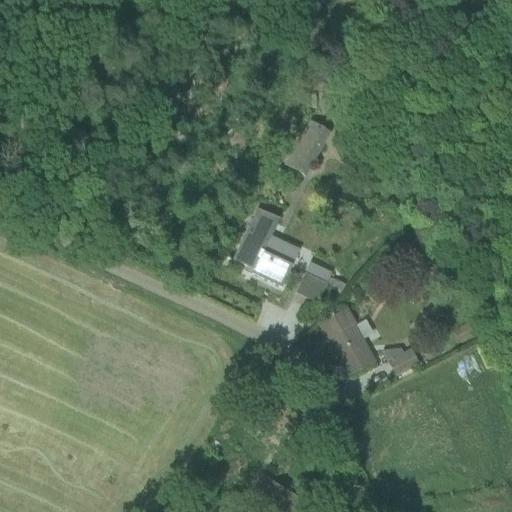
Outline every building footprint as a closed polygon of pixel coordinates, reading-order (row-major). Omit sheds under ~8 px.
[(319,141),(323,133),(310,125),(280,178),(300,189),(324,145),(319,141)] [(225,258),(225,259),(253,273),(251,275),(281,290),(291,268),(271,258),(274,250),(267,247),(268,244),(278,222),(257,211),(246,233),(233,262),(225,258)] [(335,284),(332,291),(340,295),(344,288),(335,284)] [(353,326),(354,326),(346,311),(317,327),(340,367),(335,370),(340,380),(345,377),(346,378),(374,363),(353,326)] [(466,326),(454,332),(461,343),(472,337),(466,326)] [(395,379),(418,367),(410,351),(403,355),(401,351),(382,353),(395,379)] [(260,435),(279,410),(260,395),(241,421),(260,435)] [(253,511),(297,511),(303,503),(263,478),(245,507),(253,511)]
